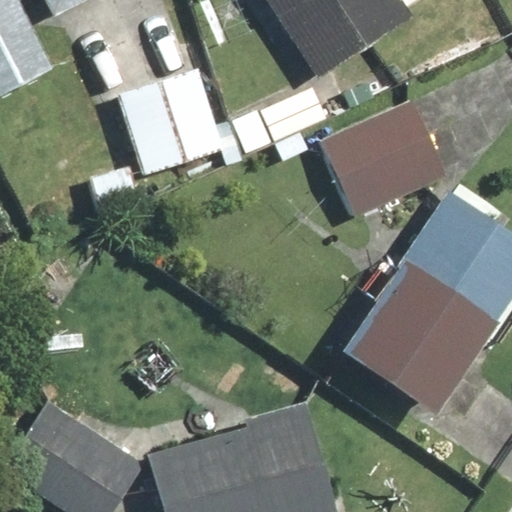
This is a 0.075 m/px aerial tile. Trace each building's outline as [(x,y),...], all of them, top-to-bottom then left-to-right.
[(0,0),(0,85),(38,65),(4,0),(32,0),(41,15),(70,0),(0,0)] [(395,0),(257,0),(312,82),(408,19),(395,0)] [(142,198),(134,174),(216,147),(190,66),(107,93),(128,156),(76,172),(90,215),(142,198)] [(402,98),(309,142),(345,217),(438,173),(402,98)] [(511,240),(437,186),(322,342),(412,408),(511,271),(511,240)] [(232,421),(131,448),(147,511),(316,511),(286,398),(230,413),(232,421)] [(96,511),(129,463),(38,403),(0,460),(0,481),(46,511),(96,511)]
